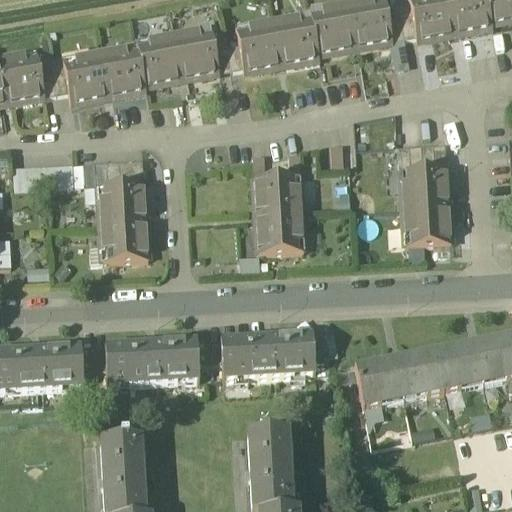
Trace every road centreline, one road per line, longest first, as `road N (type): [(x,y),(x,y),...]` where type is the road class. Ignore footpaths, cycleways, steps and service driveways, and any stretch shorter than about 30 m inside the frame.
road 1 (residential): [(172,142),(460,101),(471,108),(484,290)]
road 2 (residential): [(484,290),(182,308)]
road 3 (residential): [(182,308),(0,318)]
road 4 (residential): [(0,150),(172,142)]
road 5 (residential): [(172,142),(182,308)]
